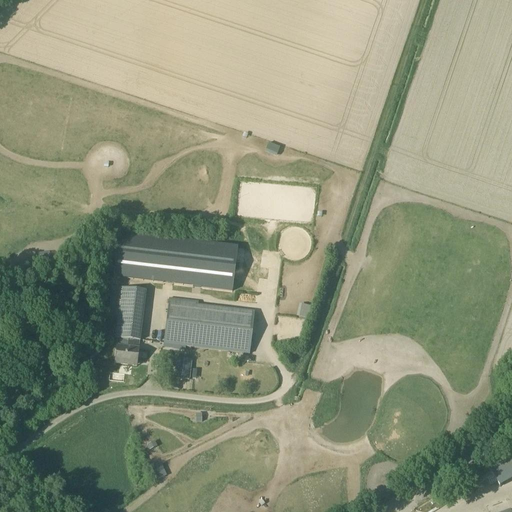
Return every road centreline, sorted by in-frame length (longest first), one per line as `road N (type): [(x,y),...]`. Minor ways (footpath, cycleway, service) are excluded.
road 1 (track): [(424,0),(300,367),(287,385)]
road 2 (unclassified): [(0,461),(100,397),(143,392)]
road 3 (unclassified): [(380,511),(511,421)]
